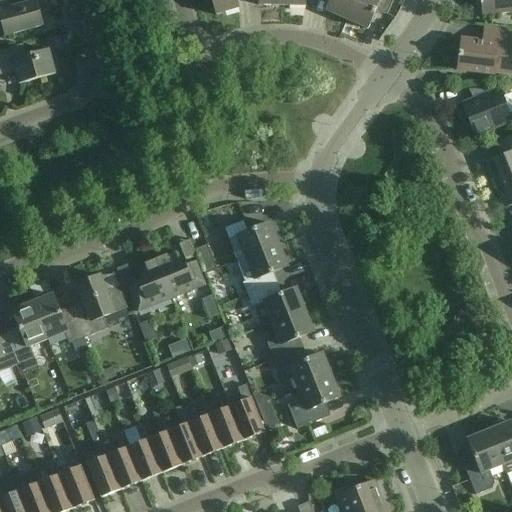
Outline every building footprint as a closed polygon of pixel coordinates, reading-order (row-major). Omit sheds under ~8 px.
[(5,37),(42,27),(35,2),(12,8),(10,0),(0,0),(0,23),(2,23),(5,37)] [(210,0),(212,3),(209,3),(212,12),(214,11),(215,16),(239,9),(235,0),(210,0)] [(346,21),(355,0),(329,0),(325,11),(346,21)] [(355,0),(346,21),(367,30),(376,11),(387,15),(393,0),(355,0)] [(511,0),(479,0),(481,16),(511,12),(511,0)] [(511,75),(511,32),(484,29),(482,42),(461,40),(457,71),(493,75),(493,73),(511,75)] [(19,85),(55,75),(48,50),(26,56),(22,45),(0,50),(0,75),(15,72),(19,85)] [(462,105),(474,136),(511,121),(511,119),(500,89),(486,95),(484,89),(469,90),(473,100),(462,105)] [(511,136),(495,144),(500,156),(486,162),(505,209),(511,206),(511,136)] [(238,261),(279,245),(270,224),(236,237),(230,240),(238,261)] [(247,296),(272,286),(268,275),(287,267),(279,245),(238,261),(246,282),(243,284),(247,296)] [(205,275),(217,270),(207,246),(195,250),(205,275)] [(167,255),(155,260),(171,299),(205,286),(195,262),(180,268),(175,255),(168,258),(167,255)] [(137,313),(171,299),(155,260),(144,264),(145,267),(137,270),(143,283),(128,289),(137,313)] [(86,311),(74,315),(84,339),(109,329),(104,317),(127,308),(119,289),(113,274),(100,276),(76,286),(86,311)] [(263,304),(271,324),(305,311),(296,289),(276,297),(272,286),(247,296),(252,308),(263,304)] [(69,345),(84,339),(74,315),(63,320),(53,295),(32,303),(47,340),(64,333),(69,345)] [(213,295),(201,300),(209,318),(220,314),(213,295)] [(22,336),(10,341),(19,365),(34,359),(30,347),(47,340),(32,303),(12,311),(22,336)] [(274,361),(298,351),(294,340),(313,332),(305,311),(271,324),(279,345),(269,349),(274,361)] [(150,321),(138,325),(146,343),(157,339),(150,321)] [(228,340),(216,345),(220,354),(232,350),(228,340)] [(0,372),(4,371),(19,365),(10,341),(0,345),(0,372)] [(297,389),(331,376),(322,354),(302,362),(298,351),(274,361),(282,383),(293,379),(297,389)] [(200,355),(189,359),(192,367),(203,363),(200,355)] [(187,359),(176,363),(180,375),(191,370),(187,359)] [(113,368),(103,372),(106,380),(117,376),(113,368)] [(159,370),(147,375),(151,385),(163,380),(159,370)] [(340,398),(331,376),(297,389),(301,400),(287,406),(296,428),(324,417),(320,406),(340,398)] [(230,407),(244,441),(265,433),(251,399),(246,385),(238,389),(243,402),(230,407)] [(114,389),(105,392),(110,403),(118,400),(114,389)] [(256,393),(252,395),(257,406),(268,401),(267,398),(256,393)] [(222,410),(210,415),(224,450),(244,441),(230,407),(225,394),(217,397),(222,410)] [(257,406),(266,430),(278,426),(268,401),(257,406)] [(189,423),(203,458),(224,450),(210,415),(205,402),(197,405),(202,418),(190,423),(189,423)] [(183,466),(203,458),(189,423),(190,423),(183,406),(175,409),(182,426),(169,431),(183,466)] [(61,422),(57,411),(40,418),(45,429),(61,422)] [(36,418),(22,424),(27,435),(41,429),(36,418)] [(148,439),(162,474),(183,466),(169,431),(164,418),(156,421),(161,434),(149,439),(148,439)] [(511,425),(510,422),(488,431),(502,466),(506,475),(511,472),(511,425)] [(326,425),(312,430),(316,439),(330,433),(326,425)] [(142,482),(162,474),(148,439),(149,439),(143,426),(135,429),(141,443),(128,448),(142,482)] [(7,430),(0,432),(0,442),(10,438),(7,431),(7,430)] [(489,471),(502,466),(488,431),(466,440),(476,464),(465,469),(475,496),(491,489),(494,483),(489,471)] [(120,451),(108,456),(107,456),(121,490),(142,482),(128,448),(123,434),(115,438),(120,451)] [(100,499),(121,490),(107,456),(108,456),(103,443),(94,446),(100,459),(87,464),(100,499)] [(60,475),(73,510),(94,501),(80,467),(75,454),(67,457),(72,470),(60,475)] [(50,511),(67,511),(73,510),(60,475),(55,462),(47,465),(52,478),(40,483),(39,483),(50,511)] [(14,478),(27,511),(50,511),(39,483),(40,483),(34,470),(14,478)] [(0,483),(0,503),(3,511),(27,511),(14,478),(0,483)] [(335,493),(342,511),(354,511),(381,501),(373,481),(348,491),(347,488),(335,493)] [(385,511),(381,501),(354,511),(385,511)] [(312,511),(308,503),(298,507),(299,511),(312,511)]
